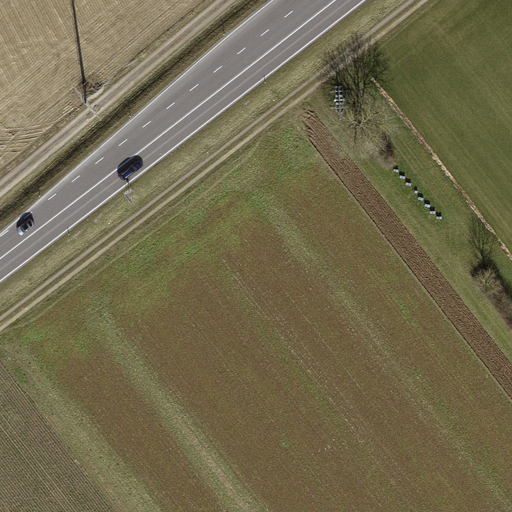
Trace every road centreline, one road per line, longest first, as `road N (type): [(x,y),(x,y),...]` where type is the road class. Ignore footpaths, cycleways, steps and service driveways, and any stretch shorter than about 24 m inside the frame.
road 1 (track): [(416,0),(0,322)]
road 2 (primary): [(0,258),(335,0)]
road 3 (track): [(222,0),(0,190)]
